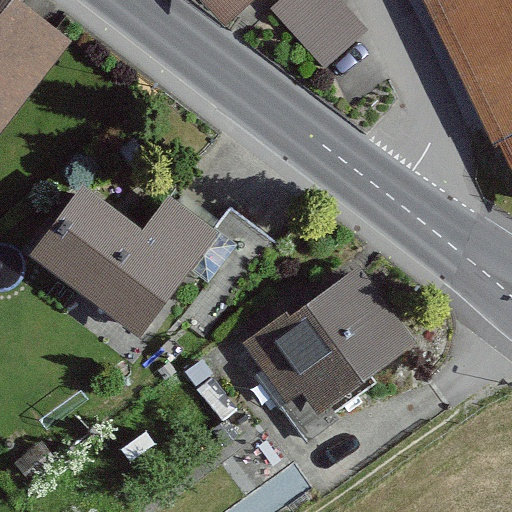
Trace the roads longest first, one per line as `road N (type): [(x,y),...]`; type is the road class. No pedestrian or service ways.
road 1 (secondary): [(136,0),(393,198)]
road 2 (residential): [(379,0),(431,127),(393,198)]
road 3 (secondary): [(393,198),(511,271)]
